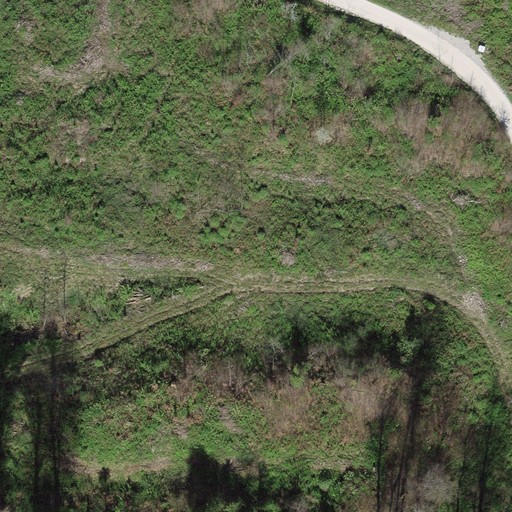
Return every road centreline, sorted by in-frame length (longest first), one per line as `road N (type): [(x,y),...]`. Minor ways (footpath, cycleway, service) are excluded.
road 1 (track): [(511,400),(477,322),(422,282),(222,288),(0,371)]
road 2 (unclassified): [(511,126),(448,51),(343,0)]
